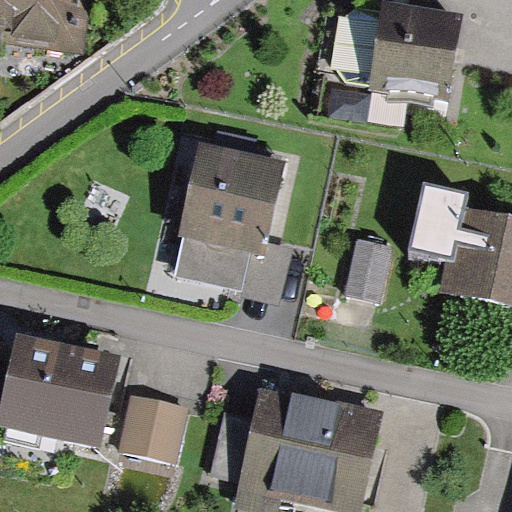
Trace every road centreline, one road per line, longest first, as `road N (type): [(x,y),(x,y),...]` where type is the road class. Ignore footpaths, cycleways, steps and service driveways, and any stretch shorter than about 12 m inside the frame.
road 1 (residential): [(0,288),(511,401)]
road 2 (residential): [(0,160),(211,0)]
